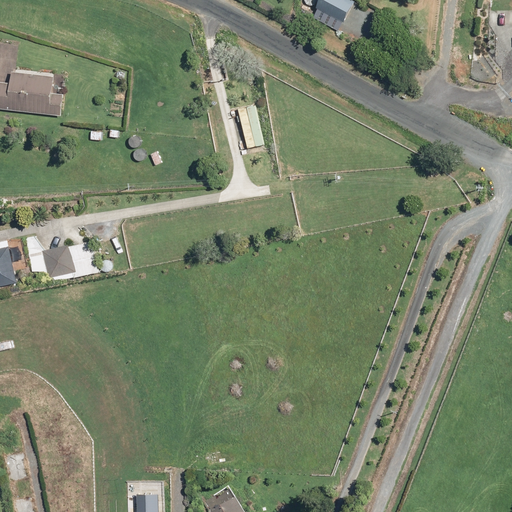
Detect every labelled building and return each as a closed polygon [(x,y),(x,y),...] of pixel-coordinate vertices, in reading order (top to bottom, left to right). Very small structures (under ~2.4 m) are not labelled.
[(324,0),(320,9),(346,25),(358,5),(350,0),(324,0)] [(57,74),(13,70),(12,82),(0,80),(0,108),(66,116),(68,93),(55,92),(57,74)] [(36,236),(27,238),(36,285),(102,272),(96,240),(47,250),(36,236)] [(0,287),(20,283),(10,241),(0,243),(0,287)] [(212,452),(212,462),(238,463),(239,453),(212,452)] [(246,511),(238,500),(219,511),(246,511)]
